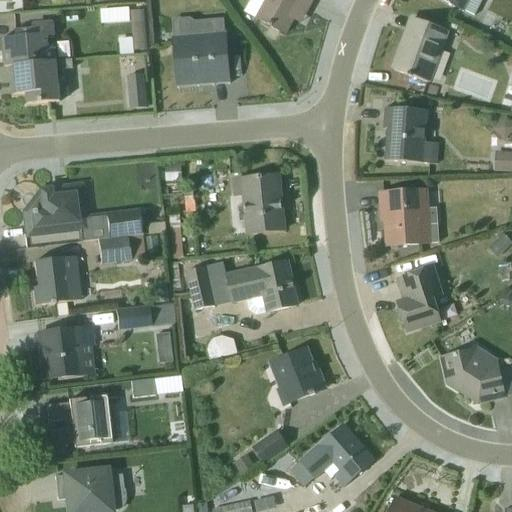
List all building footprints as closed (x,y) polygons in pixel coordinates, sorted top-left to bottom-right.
[(303,19),(313,0),(264,0),(253,23),(283,39),(296,15),(303,19)] [(437,0),(472,17),(480,0),(437,0)] [(126,10),(100,12),(100,24),(127,23),(126,10)] [(117,41),(118,57),(132,57),(132,53),(146,52),(142,13),(129,13),(131,41),(117,41)] [(447,35),(410,22),(393,73),(430,86),(447,35)] [(14,40),(1,41),(3,70),(9,70),(55,66),(54,50),(47,51),(46,40),(53,39),(52,25),(30,26),(31,33),(14,34),(14,40)] [(184,27),(177,27),(172,32),(176,91),(228,88),(224,35),(191,37),(190,30),(184,27)] [(71,72),(70,65),(55,66),(9,70),(11,98),(25,97),(26,108),(59,105),(57,73),(71,72)] [(127,90),(128,111),(144,110),(142,88),(127,90)] [(387,132),(385,164),(437,167),(439,145),(425,144),(427,113),(384,110),(382,132),(387,132)] [(503,176),(511,166),(511,157),(505,151),(492,165),(503,176)] [(185,169),(165,168),(164,184),(184,185),(185,169)] [(282,234),(277,178),(232,182),(234,199),(240,199),(244,238),(282,234)] [(22,214),(25,240),(84,233),(78,189),(39,193),(22,214)] [(428,211),(427,195),(380,197),(381,223),(384,223),(385,250),(437,248),(436,211),(428,211)] [(107,241),(143,237),(140,212),(104,216),(107,241)] [(180,217),(168,218),(172,263),(184,262),(180,217)] [(107,241),(97,243),(100,266),(146,261),(143,237),(107,241)] [(74,260),(31,265),(34,290),(30,291),(32,310),(79,305),(74,260)] [(285,265),(226,277),(224,266),(183,275),(193,315),(233,306),(232,305),(246,302),(249,317),(294,307),(285,265)] [(433,301),(442,298),(433,270),(398,281),(405,303),(396,305),(405,335),(440,324),(433,301)] [(169,304),(166,283),(153,284),(155,306),(169,304)] [(161,308),(114,313),(116,332),(163,327),(161,308)] [(90,330),(37,337),(42,383),(81,378),(78,350),(93,348),(90,330)] [(169,336),(154,338),(158,367),(172,365),(169,336)] [(205,346),(209,362),(236,355),(232,340),(205,346)] [(313,376),(304,353),(268,367),(284,408),(326,392),(319,373),(313,376)] [(478,354),(441,360),(446,387),(477,407),(504,400),(494,362),(478,354)] [(152,382),(129,385),(131,401),(154,398),(152,382)] [(48,425),(69,422),(69,430),(52,432),(54,448),(71,446),(72,451),(113,447),(108,404),(103,404),(103,399),(67,404),(67,406),(46,408),(48,425)] [(373,463),(342,428),(289,474),(303,490),(311,483),(312,483),(332,465),(338,473),(331,479),(342,490),(373,463)] [(262,468),(288,450),(276,433),(251,450),(262,468)] [(242,481),(255,471),(245,457),(232,467),(242,481)] [(58,479),(52,479),(54,503),(65,502),(65,511),(118,511),(121,510),(123,506),(120,478),(108,479),(108,471),(58,475),(58,479)] [(418,511),(395,502),(390,511),(418,511)]
